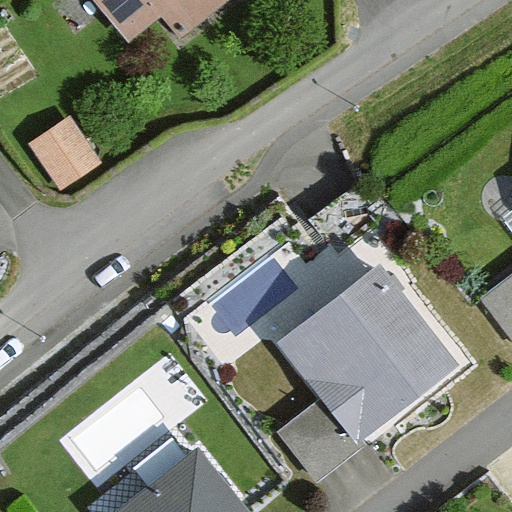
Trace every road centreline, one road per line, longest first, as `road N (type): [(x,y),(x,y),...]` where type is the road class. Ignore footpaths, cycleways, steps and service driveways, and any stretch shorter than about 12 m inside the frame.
road 1 (residential): [(0,354),(411,42)]
road 2 (residential): [(402,511),(511,428)]
